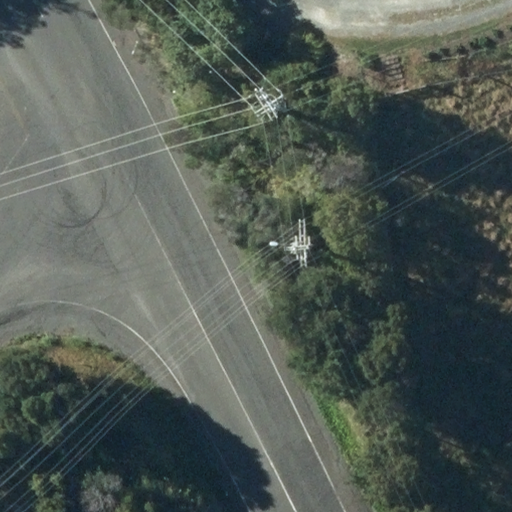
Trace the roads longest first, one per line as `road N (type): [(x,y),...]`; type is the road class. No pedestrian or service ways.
road 1 (tertiary): [(93,101),(297,511)]
road 2 (tertiary): [(0,182),(36,130),(93,101)]
